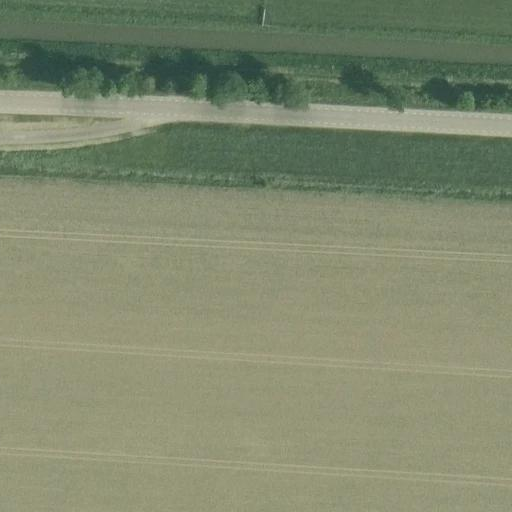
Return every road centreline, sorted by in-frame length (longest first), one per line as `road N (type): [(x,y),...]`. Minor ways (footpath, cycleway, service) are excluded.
road 1 (tertiary): [(511,127),(153,109)]
road 2 (unclassified): [(0,142),(149,124),(153,109)]
road 3 (tertiary): [(153,109),(0,105)]
